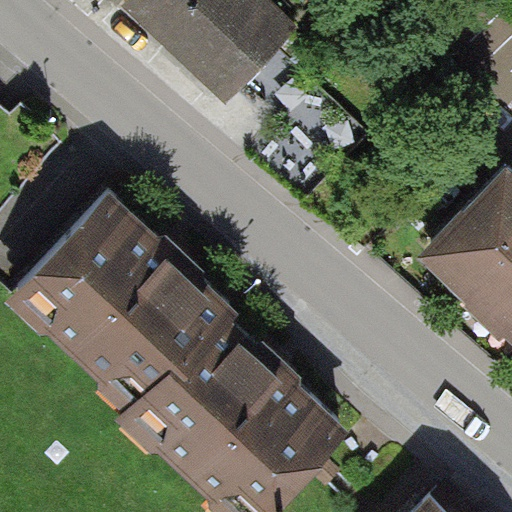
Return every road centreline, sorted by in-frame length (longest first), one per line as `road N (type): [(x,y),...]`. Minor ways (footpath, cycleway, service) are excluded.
road 1 (tertiary): [(507,435),(15,0)]
road 2 (unknown): [(456,390),(324,511)]
